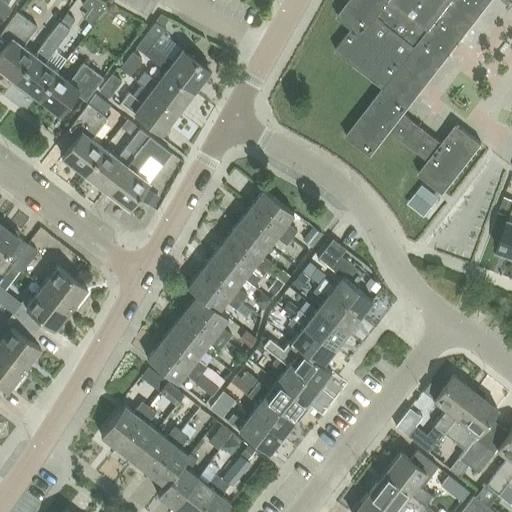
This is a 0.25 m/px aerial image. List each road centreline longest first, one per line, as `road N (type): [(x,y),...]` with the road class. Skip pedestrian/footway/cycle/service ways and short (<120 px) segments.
road 1 (residential): [(450,321),(415,289),(352,198),(230,122)]
road 2 (residential): [(0,502),(142,273)]
road 3 (residential): [(450,321),(302,511)]
road 4 (residential): [(142,273),(0,171)]
road 5 (residential): [(142,273),(230,122)]
road 6 (residential): [(230,122),(295,0)]
